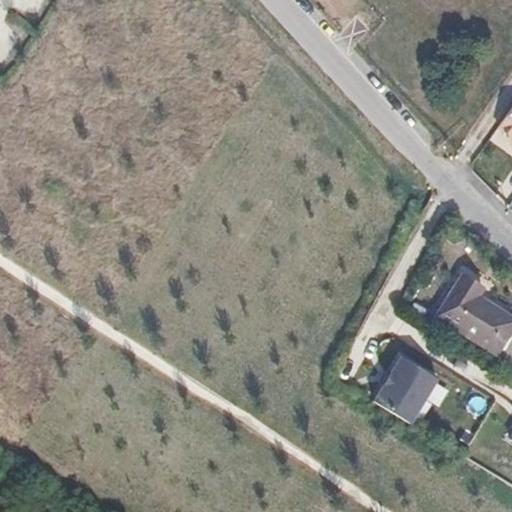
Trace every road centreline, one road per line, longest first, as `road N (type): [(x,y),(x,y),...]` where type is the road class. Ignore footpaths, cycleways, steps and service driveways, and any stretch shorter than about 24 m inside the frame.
road 1 (unclassified): [(418,153),(276,0)]
road 2 (residential): [(511,247),(418,153)]
